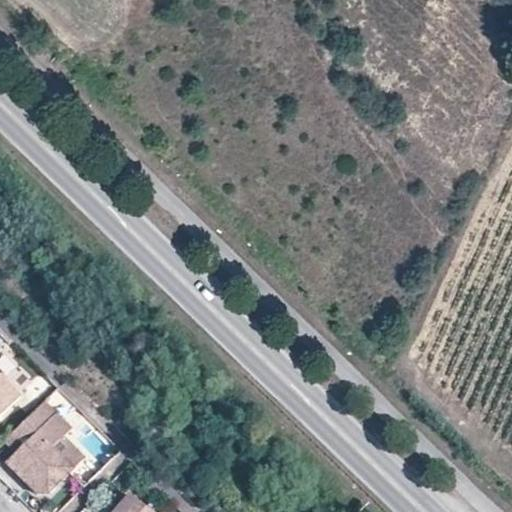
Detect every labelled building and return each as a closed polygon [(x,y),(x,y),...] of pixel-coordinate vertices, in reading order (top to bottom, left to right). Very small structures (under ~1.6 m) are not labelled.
[(0,415),(21,395),(0,373),(0,415)] [(42,401),(4,439),(15,450),(5,461),(18,474),(24,467),(33,476),(26,483),(35,493),(48,495),(73,469),(52,448),(63,437),(71,429),(42,401)] [(84,458),(63,437),(52,448),(73,469),(84,458)] [(24,467),(18,474),(26,483),(33,476),(24,467)] [(147,511),(128,495),(112,511),(147,511)]
